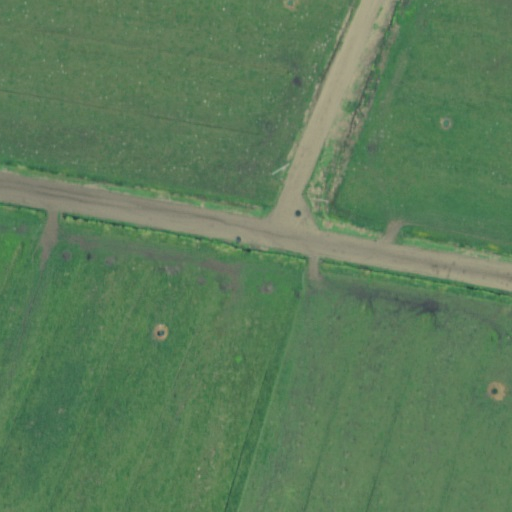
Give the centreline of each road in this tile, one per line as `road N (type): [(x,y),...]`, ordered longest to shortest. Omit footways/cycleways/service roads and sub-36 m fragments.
road 1 (track): [(0,178),(511,264)]
road 2 (track): [(292,226),(374,0)]
